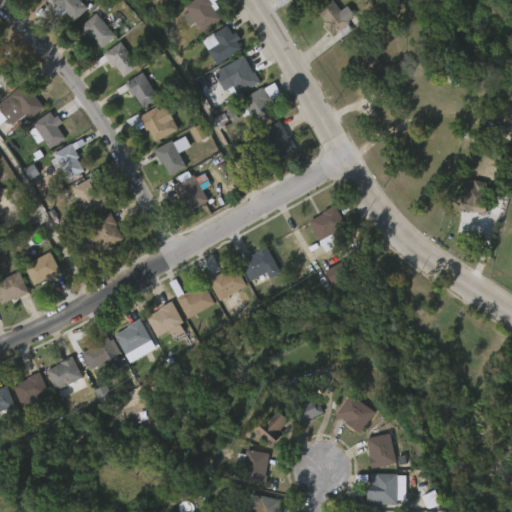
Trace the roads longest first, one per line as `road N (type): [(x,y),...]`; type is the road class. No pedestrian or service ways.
road 1 (tertiary): [(240,0),(374,212),(408,247),(511,314)]
road 2 (residential): [(0,357),(338,161)]
road 3 (residential): [(0,18),(108,148),(168,261)]
